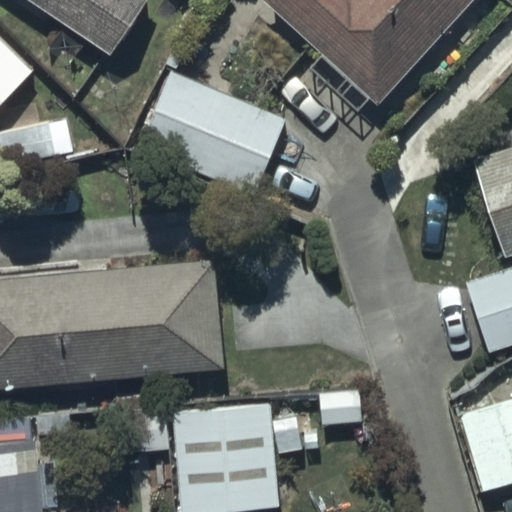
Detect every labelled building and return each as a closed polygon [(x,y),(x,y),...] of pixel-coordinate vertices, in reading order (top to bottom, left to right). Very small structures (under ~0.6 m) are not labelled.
[(44,0),(109,43),(138,0),(44,0)] [(274,0),(378,95),(465,0),(274,0)] [(0,30),(0,94),(32,63),(0,30)] [(252,186),(282,106),(166,62),(135,142),(252,186)] [(511,137),(472,150),(504,247),(511,243),(511,137)] [(215,254),(0,269),(0,376),(223,360),(215,254)] [(511,336),(511,257),(464,274),(488,345),(511,336)] [(511,390),(456,405),(477,483),(511,473),(511,390)] [(268,397),(171,404),(179,505),(275,498),(268,397)] [(165,398),(122,401),(124,444),(168,442),(165,398)] [(41,511),(35,434),(0,436),(0,511),(41,511)]
